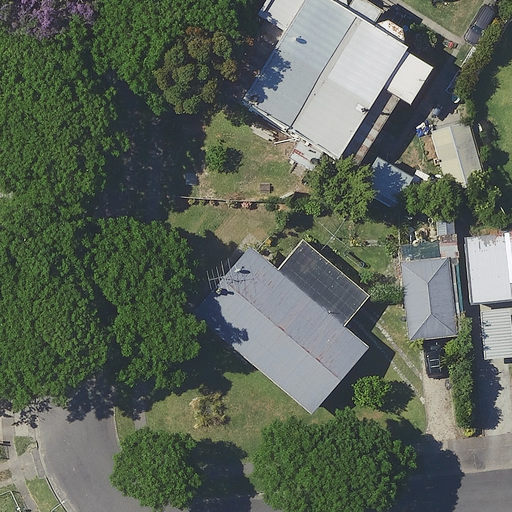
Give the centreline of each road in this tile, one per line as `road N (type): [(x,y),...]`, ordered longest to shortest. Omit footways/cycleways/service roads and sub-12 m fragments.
road 1 (residential): [(89,511),(56,447),(129,0)]
road 2 (residential): [(511,497),(308,511)]
